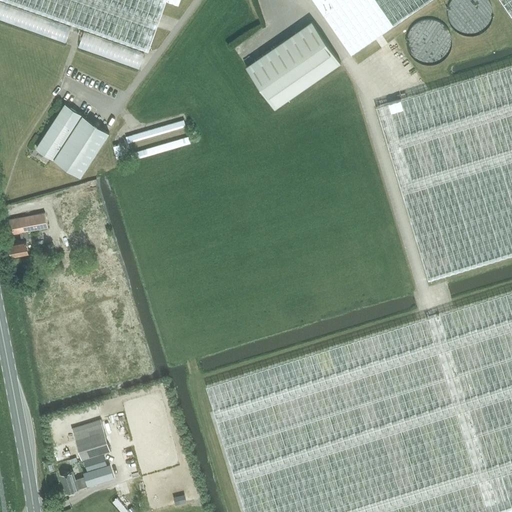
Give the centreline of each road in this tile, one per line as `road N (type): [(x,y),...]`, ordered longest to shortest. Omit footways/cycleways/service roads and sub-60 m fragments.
road 1 (unknown): [(306,0),(364,94),(418,289)]
road 2 (primary): [(33,511),(0,323)]
